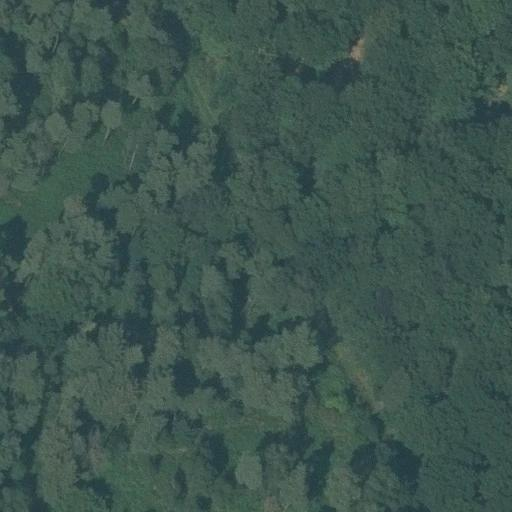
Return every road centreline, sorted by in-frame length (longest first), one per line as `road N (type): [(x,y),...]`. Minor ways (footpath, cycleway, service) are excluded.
road 1 (track): [(0,400),(288,228)]
road 2 (track): [(288,228),(434,511)]
road 3 (track): [(157,0),(288,228)]
road 4 (track): [(288,228),(511,121)]
